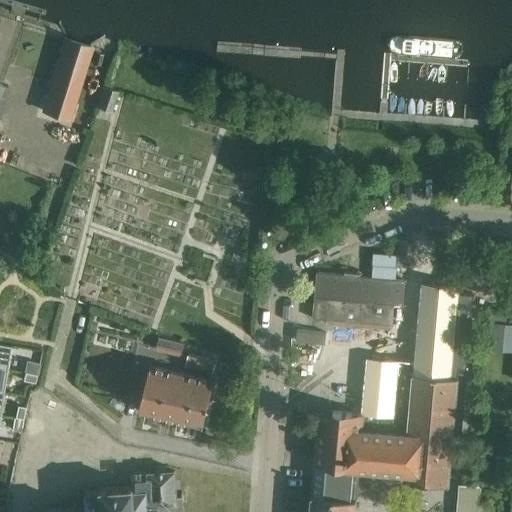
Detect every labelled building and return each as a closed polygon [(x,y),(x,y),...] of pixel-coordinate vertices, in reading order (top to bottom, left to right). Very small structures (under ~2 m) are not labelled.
[(64,37),(41,111),(70,120),(93,46),(64,37)] [(112,112),(119,91),(105,87),(99,107),(112,112)] [(391,329),(393,306),(393,305),(443,310),(445,283),(361,275),(361,274),(365,274),(365,272),(344,271),(344,272),(347,273),(347,274),(319,272),(315,318),(329,319),(329,324),(391,329)] [(511,325),(492,324),(490,346),(511,348),(511,325)] [(0,344),(0,368),(7,370),(11,346),(0,344)] [(140,412),(172,419),(205,427),(215,380),(212,379),(216,360),(190,354),(185,373),(151,365),(140,412)] [(27,361),(25,371),(37,374),(39,364),(27,361)] [(25,373),(23,380),(35,383),(36,375),(25,373)] [(315,466),(360,470),(407,474),(406,482),(449,486),(459,379),(414,375),(414,377),(398,376),(394,413),(360,409),(360,413),(334,410),(333,418),(320,417),(315,466)] [(17,406),(15,418),(23,419),(25,407),(17,406)] [(15,418),(12,430),(20,432),(23,419),(15,418)] [(356,511),(360,470),(315,466),(310,511),(356,511)] [(157,472),(134,474),(134,485),(133,487),(103,489),(103,491),(88,492),(89,506),(48,509),(48,511),(184,511),(183,497),(177,498),(176,471),(167,472),(167,467),(157,468),(157,472)] [(486,511),(487,482),(467,482),(466,511),(486,511)]
